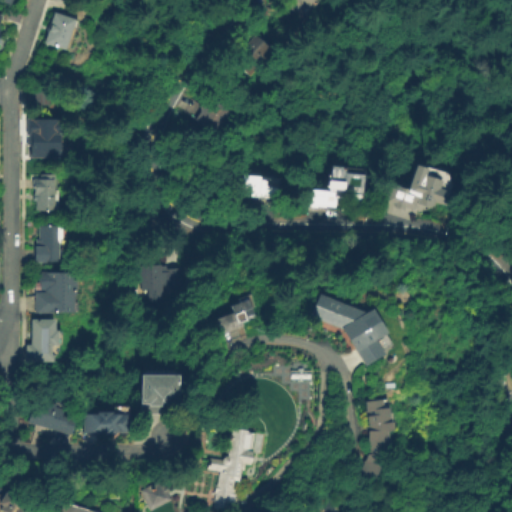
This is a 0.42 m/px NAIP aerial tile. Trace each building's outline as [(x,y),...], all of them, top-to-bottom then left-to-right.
[(306,6),(311,0),(282,0),(293,10),(301,1),(306,6)] [(320,0),(313,9),(309,6),(306,9),(296,0),(320,0)] [(77,20),(67,51),(46,44),(56,13),(77,20)] [(275,48),(252,74),(238,61),(238,59),(248,48),(245,46),(258,32),(275,48)] [(48,90),(48,105),(35,105),(35,90),(48,90)] [(230,112),(214,135),(200,125),(192,118),(207,98),(230,112)] [(58,124),(58,155),(33,155),(33,124),(58,124)] [(339,155),(353,156),(353,158),(372,160),(364,195),(339,192),(337,203),(328,202),(328,204),(310,202),(313,183),(333,185),(339,155)] [(448,181),(441,209),(411,201),(410,207),(400,203),(400,207),(388,204),(389,200),(380,198),(385,181),(402,185),(405,162),(440,169),(448,181)] [(53,172),(53,189),(58,189),(58,207),(54,208),(54,209),(34,209),(34,199),(33,199),(32,177),(39,177),(39,173),(53,172)] [(243,175),(278,177),(277,198),(242,195),(243,175)] [(57,237),(57,260),(32,261),(31,245),(33,245),(33,238),(36,238),(36,224),(59,224),(59,237),(57,237)] [(168,261),(168,266),(182,265),(184,284),(174,285),(175,291),(165,292),(166,299),(151,300),(150,288),(145,288),(145,287),(143,287),(142,265),(144,264),(144,263),(168,261)] [(77,270),(76,310),(33,311),(32,290),(42,290),(42,283),(37,283),(37,280),(36,280),(36,272),(42,272),(42,270),(77,270)] [(318,291),(365,309),(371,305),(393,341),(381,348),(384,352),(364,363),(342,327),(309,314),(318,291)] [(237,325),(215,333),(209,316),(225,310),(222,303),(232,300),(231,296),(243,292),(249,304),(245,307),(247,315),(235,320),(237,325)] [(60,330),(60,344),(49,344),(49,353),(54,353),(54,361),(31,361),(30,358),(25,358),(24,344),(29,343),(29,318),(53,318),(53,329),(60,330)] [(160,403),(160,409),(141,409),(140,399),(138,399),(136,371),(175,371),(177,398),(166,399),(166,403),(160,403)] [(29,397),(50,403),(51,400),(63,404),(62,405),(66,406),(68,412),(75,413),(70,425),(70,434),(25,422),(29,397)] [(387,397),(388,410),(391,410),(393,428),(390,428),(391,443),(386,444),(387,453),(383,465),(380,465),(374,480),(360,475),(368,452),(367,443),(366,429),(366,423),(364,409),(364,399),(387,397)] [(129,402),(129,429),(116,428),(116,430),(111,430),(111,432),(99,432),(99,430),(80,429),(80,412),(93,412),(93,409),(113,409),(113,403),(129,402)] [(252,432),(247,464),(242,463),(241,469),(238,468),(237,476),(233,475),(231,488),(237,489),(234,511),(211,508),(213,492),(214,484),(215,484),(217,470),(204,468),(206,456),(219,458),(221,443),(224,444),(227,427),(245,429),(245,431),(252,432)] [(169,500),(161,479),(138,488),(147,509),(169,500)] [(0,511),(0,492),(27,507),(24,511),(0,511)] [(55,511),(59,500),(97,511),(55,511)]
